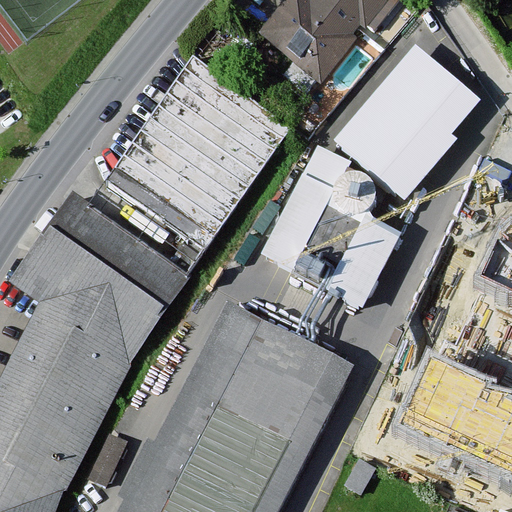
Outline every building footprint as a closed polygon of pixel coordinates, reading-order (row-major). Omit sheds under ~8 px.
[(288,0),(259,38),(320,85),(387,0),(288,0)] [(480,103),(415,50),(333,145),(359,166),(404,202),(455,143),(449,139),(480,103)] [(188,283),(292,130),(193,60),(105,185),(88,211),(188,283)] [(404,202),(359,166),(321,148),(263,260),(360,311),(412,212),(404,202)] [(0,511),(53,511),(59,496),(132,355),(188,283),(88,211),(72,200),(14,283),(44,305),(0,393),(0,511)] [(511,221),(499,230),(474,288),(511,303),(511,221)] [(281,511),(355,371),(237,310),(127,511),(281,511)] [(511,388),(428,352),(392,433),(511,485),(511,388)] [(345,486),(361,494),(375,467),(360,461),(345,486)]
